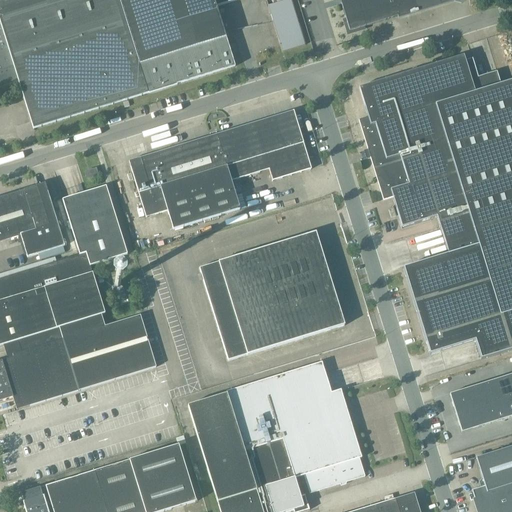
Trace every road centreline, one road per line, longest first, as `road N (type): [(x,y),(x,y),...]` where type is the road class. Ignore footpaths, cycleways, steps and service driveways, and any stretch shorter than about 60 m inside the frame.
road 1 (unclassified): [(433,469),(312,71)]
road 2 (unclassified): [(0,168),(312,71)]
road 3 (unclassified): [(312,71),(509,12)]
